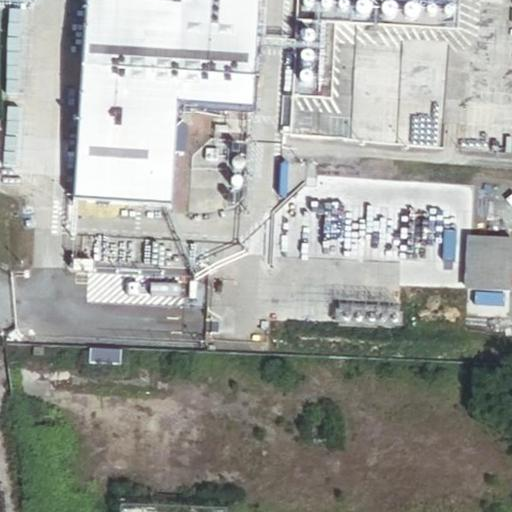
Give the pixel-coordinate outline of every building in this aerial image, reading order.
[(86,0),(73,204),(170,210),(177,96),(254,101),(260,0),(86,0)] [(314,45),(314,44),(314,43),(314,41),(314,39),(312,37),(311,36),(309,35),(307,35),(305,36),(303,38),(301,40),(301,42),(302,45),(303,47),(306,48),(308,49),(311,48),(313,46),(314,45)] [(314,61),(314,60),(313,59),(312,57),(311,56),(309,55),(307,55),(305,55),(303,56),(301,58),(301,60),(301,63),(301,65),(303,67),(305,68),(308,68),(310,67),(312,66),(313,65),(314,63),(314,61)] [(311,86),(313,84),(313,81),(312,78),(310,76),(308,75),(305,75),(302,76),(301,78),(300,80),(300,83),(301,86),(303,87),(306,88),(309,87),(311,86)] [(0,141),(68,145),(68,140),(0,135),(0,141)] [(66,174),(68,145),(0,141),(0,187),(5,188),(6,170),(66,174)] [(398,322),(401,215),(373,214),(370,321),(398,322)] [(510,295),(511,269),(511,243),(472,240),(468,292),(510,295)]
